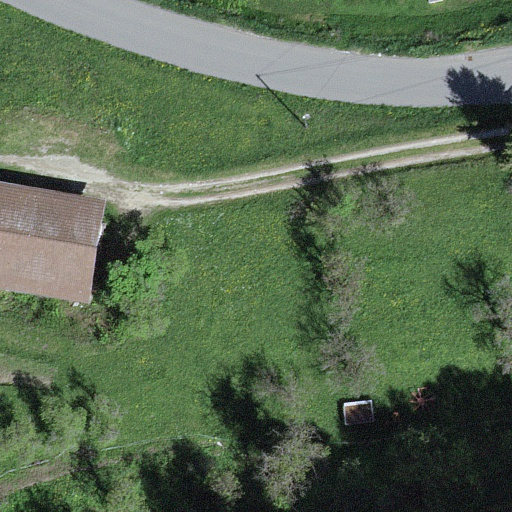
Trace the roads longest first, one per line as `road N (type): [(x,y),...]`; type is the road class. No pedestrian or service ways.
road 1 (unclassified): [(69,0),(247,58),(397,83),(511,84)]
road 2 (track): [(511,135),(158,206)]
